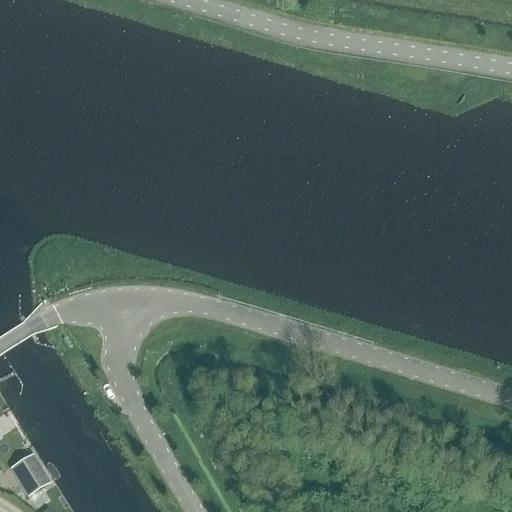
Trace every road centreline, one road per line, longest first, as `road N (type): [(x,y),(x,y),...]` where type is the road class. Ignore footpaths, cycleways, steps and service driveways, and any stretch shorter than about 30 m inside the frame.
road 1 (tertiary): [(511,401),(190,303),(120,300)]
road 2 (tertiary): [(511,68),(306,32),(193,0)]
road 3 (tertiary): [(199,511),(125,397),(117,366),(120,300)]
road 4 (tertiary): [(0,348),(54,315),(120,300)]
